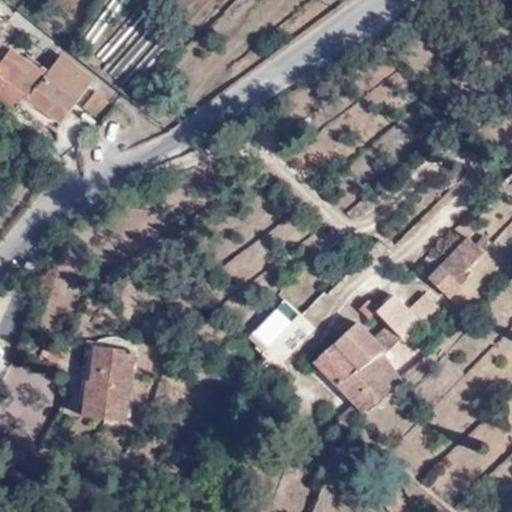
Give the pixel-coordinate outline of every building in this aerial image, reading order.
[(92,80),(56,52),(38,73),(7,47),(0,56),(0,101),(11,111),(20,100),(53,126),(92,80)] [(109,110),(115,102),(96,85),(89,94),(109,110)] [(96,124),(109,110),(89,94),(78,109),(96,124)] [(511,171),(502,182),(511,191),(511,171)] [(446,290),(496,242),(488,235),(480,245),(471,236),(432,276),(446,290)] [(428,290),(409,307),(419,318),(428,309),(437,301),(428,290)] [(362,410),(400,382),(383,354),(421,319),(419,318),(409,307),(396,293),(380,308),(370,298),(360,307),(370,317),(372,316),(378,309),(391,323),(384,329),(375,338),(359,321),(317,361),(355,402),(357,404),(361,409),(362,410)] [(246,333),(277,364),(314,327),(283,296),(246,333)] [(437,301),(428,309),(432,314),(441,305),(437,301)] [(378,309),(372,316),(384,329),(391,323),(378,309)] [(135,350),(96,344),(91,380),(87,380),(83,413),(127,419),(135,350)] [(357,404),(355,402),(336,415),(340,418),(345,418),(361,409),(357,404)] [(32,442),(16,426),(0,441),(0,449),(13,462),(32,442)]
